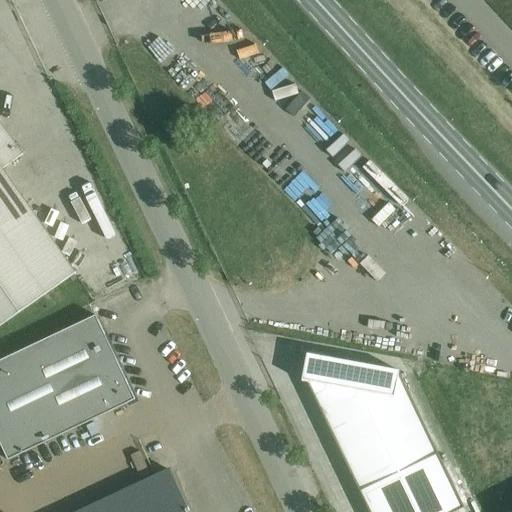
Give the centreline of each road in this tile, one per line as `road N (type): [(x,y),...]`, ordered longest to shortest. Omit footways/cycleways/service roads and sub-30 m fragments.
road 1 (unclassified): [(300,511),(55,0)]
road 2 (primary): [(511,208),(314,0)]
